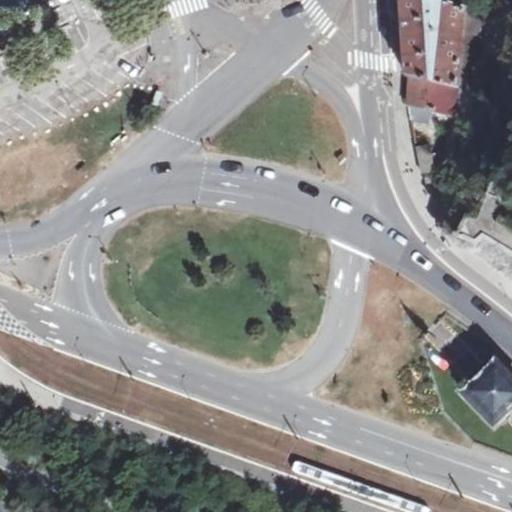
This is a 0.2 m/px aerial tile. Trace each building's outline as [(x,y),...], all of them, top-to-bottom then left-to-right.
[(406,47),(408,76),(412,77),(460,88),(466,39),(475,46),(473,49),(481,53),(487,14),(482,13),(441,0),(402,0),(405,29),(406,47)] [(441,0),(482,13),(484,0),(441,0)] [(412,77),(410,104),(410,105),(411,106),(427,109),(453,115),(460,116),(469,91),(460,88),(412,77)] [(411,106),(410,105),(410,106),(412,119),(413,119),(425,122),(427,109),(411,106)] [(429,145),(417,147),(422,173),(434,170),(429,145)] [(511,368),(495,351),(455,389),(496,432),(511,415),(511,368)]
